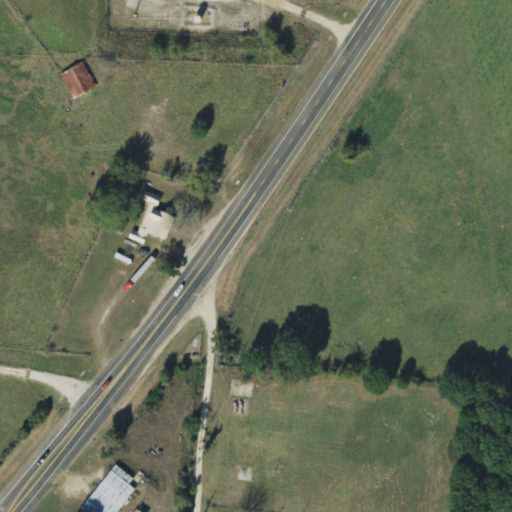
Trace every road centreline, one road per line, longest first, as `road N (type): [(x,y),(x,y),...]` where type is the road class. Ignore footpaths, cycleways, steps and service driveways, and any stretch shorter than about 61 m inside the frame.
road 1 (primary): [(389,0),(297,150),(10,511)]
road 2 (residential): [(194,511),(211,322),(192,290)]
